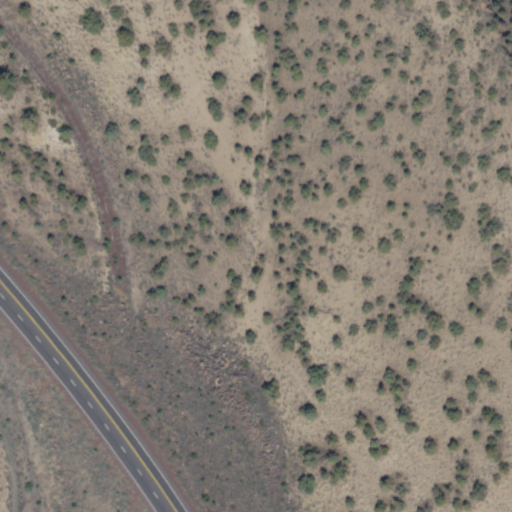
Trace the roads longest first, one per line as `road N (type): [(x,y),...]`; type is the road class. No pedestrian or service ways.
road 1 (trunk): [(176,511),(0,282)]
road 2 (track): [(16,511),(15,456),(0,410),(6,378)]
